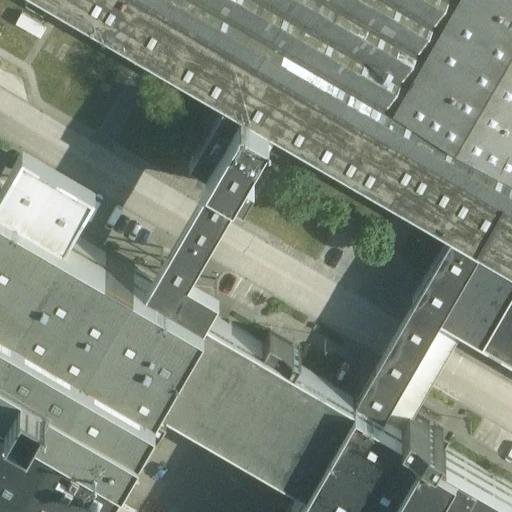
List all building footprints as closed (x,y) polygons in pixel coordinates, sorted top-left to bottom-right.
[(511,0),(46,0),(222,101),(183,171),(193,177),(185,186),(216,203),(229,209),(274,130),(429,220),(511,75),(511,0)] [(511,75),(429,220),(461,238),(410,326),(400,344),(429,361),(439,343),(453,319),(511,352),(511,75)] [(216,281),(184,262),(202,229),(212,211),(216,203),(185,186),(182,194),(172,212),(154,246),(0,154),(0,511),(83,511),(136,426),(147,432),(174,383),(159,375),(206,302),(216,281)] [(511,511),(511,479),(398,414),(429,361),(400,344),(369,397),(206,302),(159,375),(174,383),(316,464),(288,511),(511,511)] [(138,511),(116,499),(108,511),(138,511)]
